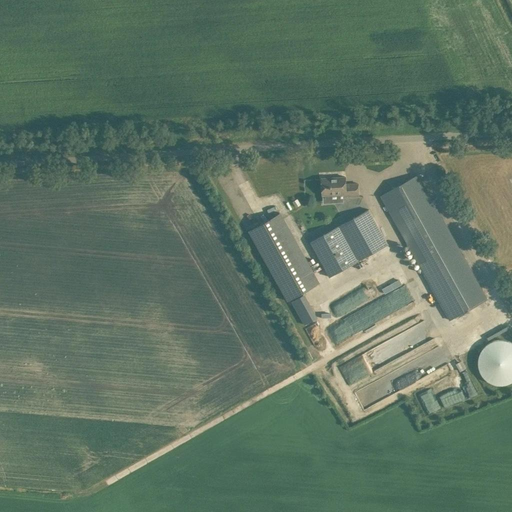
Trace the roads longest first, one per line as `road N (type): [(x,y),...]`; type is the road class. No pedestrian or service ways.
road 1 (unclassified): [(0,163),(511,131)]
road 2 (track): [(74,502),(429,302)]
